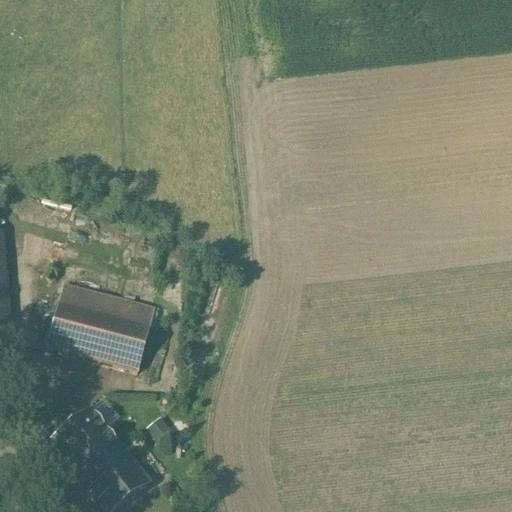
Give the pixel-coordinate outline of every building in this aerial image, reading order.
[(0,332),(10,331),(0,235),(0,332)] [(153,313),(63,289),(46,352),(136,377),(153,313)] [(32,358),(8,361),(14,409),(39,406),(32,358)] [(0,427),(8,401),(0,398),(0,427)] [(91,412),(47,446),(74,481),(118,446),(91,412)] [(116,511),(149,486),(118,446),(74,481),(98,511),(116,511)]
